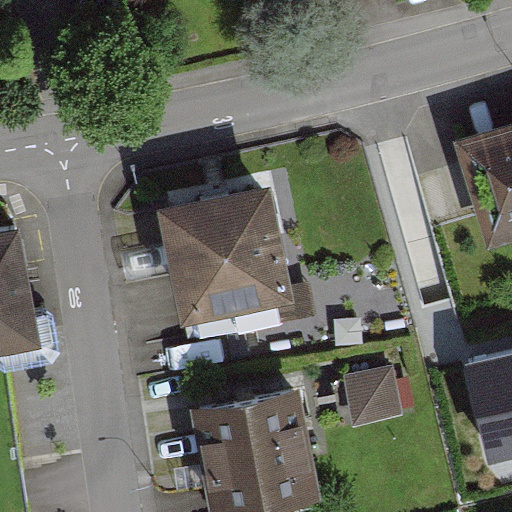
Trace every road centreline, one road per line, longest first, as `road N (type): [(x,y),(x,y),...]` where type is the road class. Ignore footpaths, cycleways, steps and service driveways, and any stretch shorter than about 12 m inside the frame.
road 1 (residential): [(511,35),(370,75),(61,140)]
road 2 (residential): [(61,140),(125,511)]
road 3 (residential): [(32,0),(61,140)]
